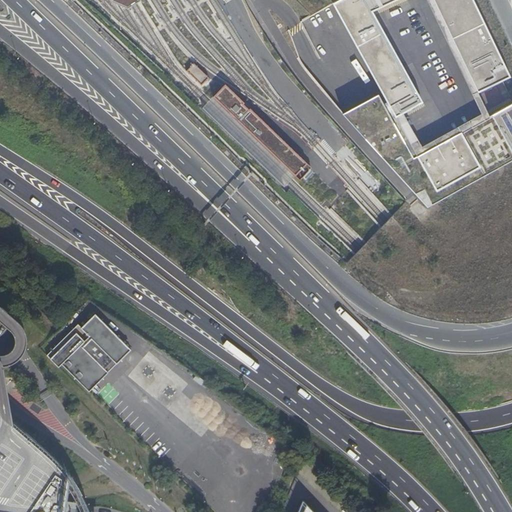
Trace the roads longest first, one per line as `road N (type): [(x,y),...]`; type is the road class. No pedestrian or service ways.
road 1 (motorway): [(0,153),(95,214),(341,400),(411,422),(511,413)]
road 2 (motorway): [(500,337),(428,335),(359,298),(44,0)]
road 3 (motorway): [(336,314),(10,0)]
road 4 (motorway): [(336,314),(0,36)]
road 5 (motorway): [(0,172),(299,395)]
road 6 (motorway): [(0,205),(252,373),(299,395)]
road 7 (motorway): [(497,511),(414,398),(336,314)]
road 8 (motorway): [(299,395),(428,511)]
